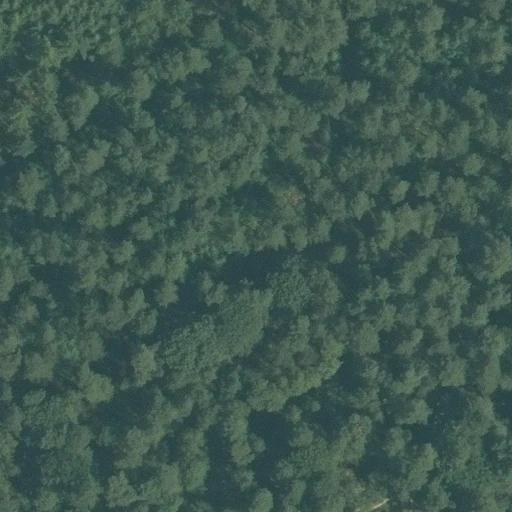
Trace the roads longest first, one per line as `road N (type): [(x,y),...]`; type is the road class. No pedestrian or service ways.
road 1 (track): [(0,461),(511,186)]
road 2 (track): [(293,0),(443,223)]
road 3 (track): [(0,74),(148,0)]
road 4 (track): [(511,430),(369,511)]
